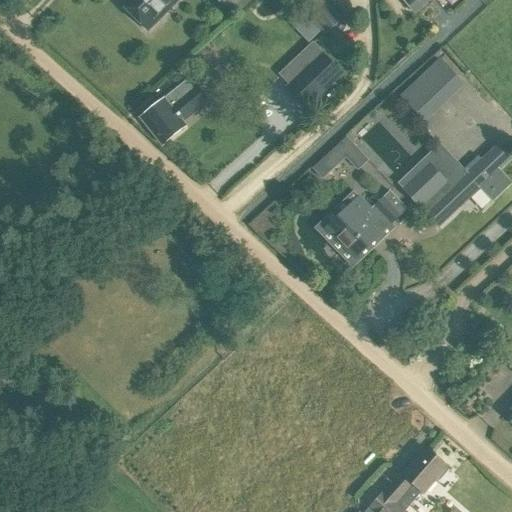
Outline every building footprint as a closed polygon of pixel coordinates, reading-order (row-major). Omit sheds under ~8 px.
[(120,0),(119,1),(146,28),(172,0),(120,0)] [(218,0),(227,9),(229,7),(235,0),(218,0)] [(343,75),(313,44),(280,74),(310,106),(343,75)] [(206,60),(219,74),(235,59),(221,45),(206,60)] [(441,61),(400,99),(417,117),(458,80),(441,61)] [(164,101),(140,119),(161,146),(185,128),(181,123),(204,106),(193,92),(186,83),(164,101)] [(335,145),(308,171),(315,177),(325,168),(331,174),(347,158),(336,146),(335,145)] [(467,177),(453,191),(428,166),(403,190),(441,229),(480,191),(493,204),(511,185),(500,173),(511,160),(511,159),(500,146),(467,177)] [(385,196),(372,209),(389,227),(402,214),(385,196)] [(350,206),(325,229),(354,259),(379,235),(367,222),(374,216),(358,200),(351,207),(350,206)] [(364,511),(362,510),(360,511),(404,511),(421,492),(422,493),(445,467),(424,449),(384,494),(383,493),(366,511),(364,511)] [(40,487),(29,497),(34,503),(29,509),(32,511),(45,511),(56,503),(40,487)]
